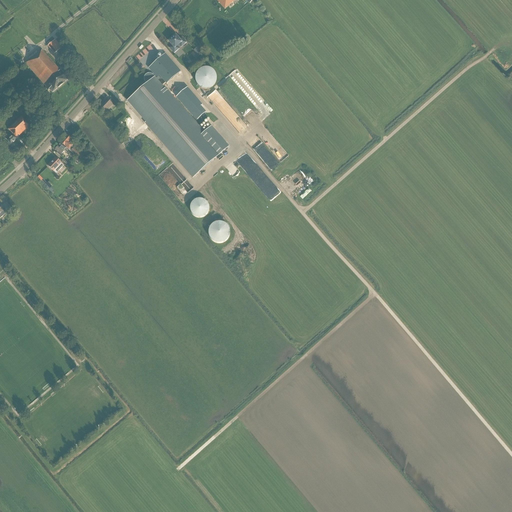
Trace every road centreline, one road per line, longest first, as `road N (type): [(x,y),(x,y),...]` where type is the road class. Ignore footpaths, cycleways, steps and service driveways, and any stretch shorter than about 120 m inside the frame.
road 1 (track): [(245,145),(374,293),(189,461),(222,511)]
road 2 (tertiary): [(0,191),(175,0)]
road 3 (track): [(374,293),(511,455)]
